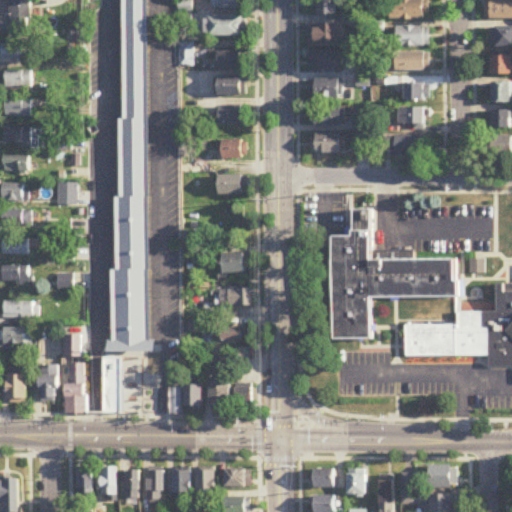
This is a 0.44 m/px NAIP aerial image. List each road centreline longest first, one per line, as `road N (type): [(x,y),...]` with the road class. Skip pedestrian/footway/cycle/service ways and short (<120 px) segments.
road 1 (secondary): [(280,439),(278,0)]
road 2 (residential): [(104,0),(99,438)]
road 3 (secondary): [(0,436),(280,439)]
road 4 (residential): [(280,181),(511,180)]
road 5 (secondary): [(280,439),(489,442)]
road 6 (residential): [(458,181),(457,0)]
